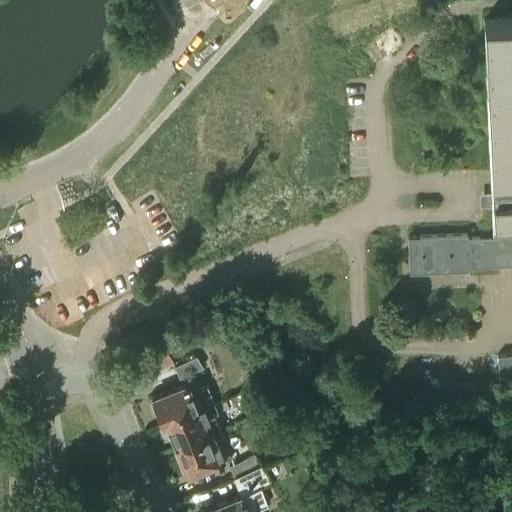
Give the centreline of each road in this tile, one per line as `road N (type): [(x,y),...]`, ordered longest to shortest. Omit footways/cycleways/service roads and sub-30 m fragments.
road 1 (residential): [(79,376),(95,326),(121,308),(353,218),(380,216),(381,78),(451,10),(511,5)]
road 2 (residential): [(0,196),(79,158),(215,0)]
road 3 (residential): [(152,511),(106,400),(79,376)]
road 4 (tertiary): [(40,511),(33,392)]
